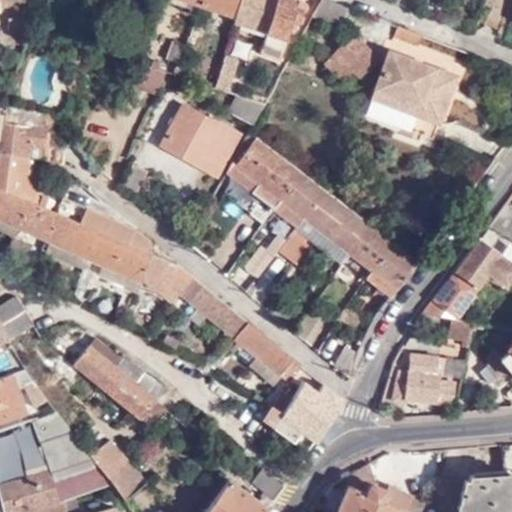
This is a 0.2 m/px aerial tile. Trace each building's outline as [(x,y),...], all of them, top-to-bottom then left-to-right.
[(202,0),(202,3),(231,13),(234,0),(202,0)] [(295,0),(241,0),(234,21),(267,32),(264,42),(262,52),(280,57),(289,25),(296,27),(301,9),(308,11),(309,4),(295,0)] [(340,29),(350,7),(329,0),(320,0),(312,17),(340,29)] [(7,22),(7,31),(26,33),(27,24),(15,24),(13,21),(7,22)] [(231,31),(264,42),(267,32),(234,21),(231,31)] [(417,46),(422,34),(397,25),(392,35),(417,46)] [(370,51),(350,33),(323,62),(343,81),(352,70),(361,79),(380,57),(372,49),(370,51)] [(430,142),(437,125),(415,115),(420,106),(441,116),(447,98),(437,94),(442,84),(433,79),(437,70),(386,50),(363,114),(430,142)] [(212,87),(226,91),(237,58),(224,53),(212,87)] [(159,70),(143,64),(135,90),(151,96),(159,70)] [(454,79),(437,70),(433,79),(442,84),(437,94),(447,98),(454,79)] [(252,100),(258,102),(261,96),(255,93),(252,100)] [(227,111),(254,125),(265,105),(258,102),(252,100),(234,94),(227,111)] [(45,109),(5,101),(4,112),(0,142),(0,155),(31,158),(43,159),(46,127),(55,121),(45,109)] [(207,119),(182,105),(159,145),(216,177),(240,134),(207,116),(207,119)] [(415,115),(437,125),(441,116),(420,106),(415,115)] [(249,132),(232,162),(259,184),(280,155),(249,132)] [(31,158),(0,155),(0,187),(27,199),(31,158)] [(267,212),(271,215),(275,210),(302,172),(301,172),(280,155),(259,184),(253,192),(243,207),(251,213),(262,200),(271,207),(267,212)] [(39,204),(43,159),(31,158),(27,199),(39,204)] [(231,164),(226,172),(246,187),(253,192),(259,184),(232,162),(231,164)] [(145,172),(130,165),(121,185),(133,193),(145,172)] [(302,172),(275,210),(297,228),(305,218),(327,191),(302,172)] [(65,214),(39,204),(27,199),(0,187),(0,220),(40,239),(61,249),(88,260),(119,274),(140,284),(144,277),(157,282),(163,284),(177,294),(189,303),(197,310),(191,319),(199,326),(206,318),(233,340),(228,346),(232,350),(238,343),(275,372),(269,380),(275,384),(282,375),(280,374),(287,366),(296,373),(303,366),(178,267),(147,253),(80,221),(72,218),(65,214)] [(237,205),(242,208),(243,207),(253,192),(246,187),(240,196),(242,198),(237,205)] [(305,218),(353,254),(373,226),(372,226),(327,191),(305,218)] [(131,227),(87,206),(80,221),(147,253),(150,243),(131,227)] [(489,225),(511,241),(511,212),(503,206),(489,225)] [(68,209),(65,214),(72,218),(74,212),(68,209)] [(40,239),(0,220),(0,232),(36,248),(40,239)] [(373,226),(353,254),(374,270),(394,242),(393,242),(373,226)] [(293,233),(284,245),(301,259),(312,245),(293,233)] [(440,316),(453,318),(456,319),(487,272),(505,284),(511,273),(511,264),(498,256),(501,251),(480,237),(424,312),(440,316)] [(374,271),(368,279),(390,296),(417,261),(394,242),(374,270),(374,271)] [(244,266),(258,277),(273,258),(259,246),(244,266)] [(88,260),(61,249),(58,258),(83,269),(88,260)] [(273,258),(258,277),(269,287),(288,264),(276,254),(273,258)] [(353,254),(346,263),(368,279),(374,271),(374,270),(353,254)] [(91,274),(83,269),(75,287),(83,292),(91,274)] [(136,294),(140,284),(119,274),(115,284),(136,294)] [(154,290),(157,282),(144,277),(140,284),(154,290)] [(181,311),(189,303),(177,294),(170,302),(181,311)] [(15,296),(0,304),(0,322),(9,338),(30,325),(15,296)] [(339,318),(340,319),(349,307),(347,306),(339,318)] [(340,319),(353,327),(361,315),(349,307),(340,319)] [(313,344),(328,323),(311,311),(296,333),(313,344)] [(424,312),(419,320),(434,327),(440,316),(424,312)] [(456,319),(453,318),(448,336),(463,339),(462,345),(468,346),(476,323),(456,319)] [(0,351),(13,345),(9,338),(0,322),(0,351)] [(96,336),(88,345),(155,400),(164,388),(96,336)] [(155,400),(88,345),(73,364),(139,419),(155,400)] [(349,378),(359,353),(345,345),(334,365),(341,370),(349,378)] [(511,346),(505,352),(507,355),(498,362),(491,354),(486,367),(496,379),(511,378),(511,346)] [(388,395),(447,405),(455,384),(439,381),(440,375),(434,374),(437,359),(411,354),(407,370),(405,370),(404,375),(396,373),(388,395)] [(290,382),(296,373),(287,366),(280,374),(282,375),(290,382)] [(25,370),(0,378),(0,420),(24,413),(14,385),(33,380),(25,370)] [(344,399),(324,383),(316,392),(305,383),(293,400),(284,393),(265,419),(290,439),(299,425),(316,439),(344,399)] [(155,400),(139,419),(148,427),(165,407),(155,400)] [(24,511),(66,499),(110,482),(107,477),(89,453),(57,411),(38,418),(53,452),(52,463),(4,474),(0,483),(0,496),(3,508),(4,511),(24,511)] [(107,477),(128,459),(110,440),(89,453),(107,477)] [(510,511),(511,508),(511,443),(501,445),(503,473),(469,477),(468,479),(463,479),(456,506),(460,507),(458,511),(510,511)] [(229,461),(220,455),(217,460),(224,467),(229,461)] [(110,482),(123,499),(143,482),(130,461),(128,459),(107,477),(110,482)] [(375,483),(368,465),(345,477),(349,485),(336,511),(416,511),(421,503),(408,496),(410,493),(388,483),(385,487),(377,483),(375,483)] [(252,482),(272,499),(283,485),(263,469),(252,482)] [(204,511),(263,511),(268,507),(228,479),(204,511)] [(66,511),(68,511),(66,499),(24,511),(66,511)]
